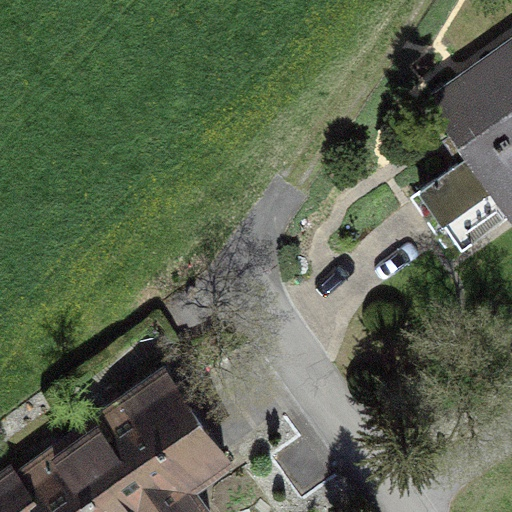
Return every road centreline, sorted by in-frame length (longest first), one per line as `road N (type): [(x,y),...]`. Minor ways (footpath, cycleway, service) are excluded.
road 1 (track): [(405,0),(241,251),(273,308)]
road 2 (residential): [(414,511),(273,308)]
